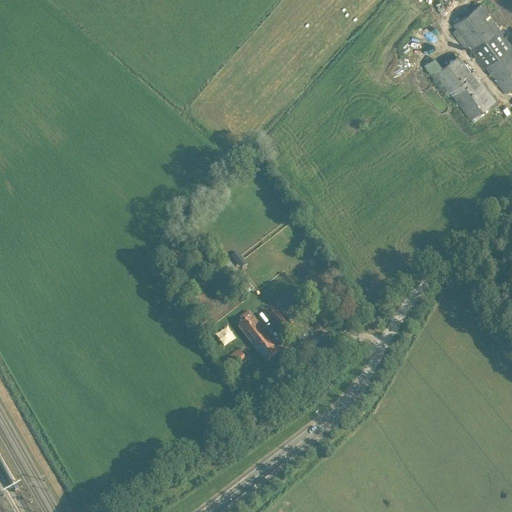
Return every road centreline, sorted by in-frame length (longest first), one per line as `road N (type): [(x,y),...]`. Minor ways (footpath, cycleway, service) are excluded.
road 1 (unclassified): [(128,511),(416,292)]
road 2 (unclassified): [(209,511),(335,415),(416,292)]
road 3 (unclassified): [(416,292),(511,217)]
